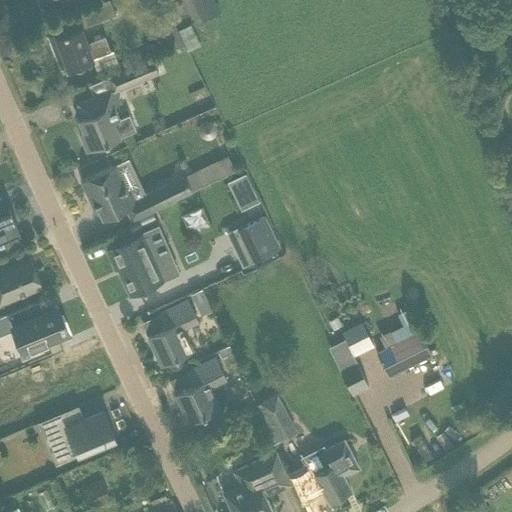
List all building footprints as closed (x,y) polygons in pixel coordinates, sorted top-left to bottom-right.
[(104,0),(79,9),(85,25),(113,14),(108,0),(104,0)] [(191,0),(200,19),(200,20),(219,12),(213,0),(191,0)] [(157,23),(169,50),(183,43),(171,17),(157,23)] [(92,57),(109,51),(104,35),(86,42),(81,27),(67,33),(66,31),(63,32),(62,31),(47,36),(56,59),(63,56),(67,67),(93,58),(92,57)] [(119,70),(120,71),(126,86),(157,73),(151,57),(119,70)] [(135,130),(129,113),(119,117),(114,105),(120,103),(114,88),(77,103),(83,117),(77,120),(82,131),(79,132),(86,150),(135,130)] [(127,192),(114,164),(80,180),(89,199),(93,197),(103,218),(124,208),(129,220),(158,207),(158,206),(182,194),(182,195),(191,191),(183,174),(135,196),(132,190),(127,192)] [(245,172),(227,181),(241,209),(259,200),(245,172)] [(0,252),(18,245),(10,226),(14,224),(7,206),(0,209),(0,252)] [(238,228),(253,258),(278,246),(263,215),(238,228)] [(106,248),(115,268),(118,267),(130,293),(177,272),(157,226),(106,248)] [(0,269),(0,302),(41,285),(29,257),(0,269)] [(201,288),(190,293),(195,302),(206,297),(201,288)] [(46,297),(14,310),(32,353),(49,346),(48,343),(76,331),(69,314),(67,315),(62,303),(51,308),(46,297)] [(165,326),(147,335),(161,364),(192,349),(183,328),(197,321),(187,298),(158,312),(165,326)] [(336,317),(328,321),(333,330),(341,325),(336,317)] [(360,320),(342,330),(354,354),(373,344),(360,320)] [(375,350),(388,376),(431,354),(418,328),(375,350)] [(168,378),(168,379),(189,421),(220,406),(210,386),(226,379),(215,355),(168,378)] [(368,386),(357,363),(339,372),(351,395),(368,386)] [(262,415),(275,441),(296,431),(283,404),(262,415)] [(115,439),(108,421),(103,409),(83,417),(78,405),(36,422),(47,447),(71,437),(78,454),(115,439)] [(306,467),(289,476),(302,504),(324,493),(329,501),(351,489),(343,475),(359,467),(344,439),(325,449),(323,446),(301,457),(306,467)] [(223,495),(231,511),(272,511),(265,495),(291,484),(276,451),(233,470),(240,487),(223,495)] [(78,487),(84,502),(112,491),(106,477),(78,487)] [(148,495),(151,503),(165,498),(162,489),(148,495)]
